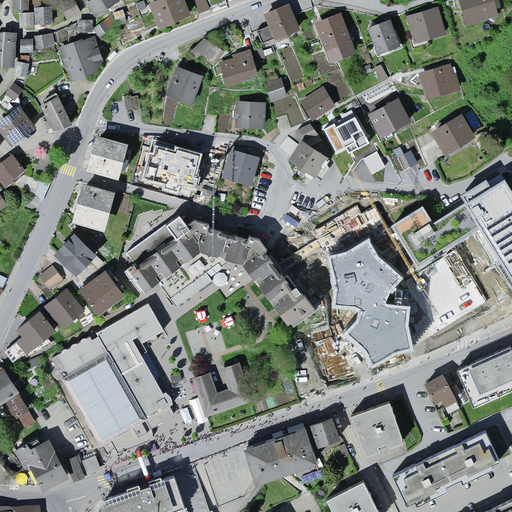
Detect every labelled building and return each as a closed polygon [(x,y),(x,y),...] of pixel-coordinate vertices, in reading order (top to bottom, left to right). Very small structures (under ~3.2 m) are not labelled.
[(26,0),(15,0),(16,8),(25,8),(25,27),(55,26),(55,2),(32,2),(32,8),(27,8),(26,0)] [(84,0),(95,16),(120,0),(84,0)] [(188,0),(151,0),(161,25),(193,12),(188,0)] [(496,0),(459,0),(465,23),(500,15),(496,0)] [(62,8),(67,18),(81,11),(76,1),(62,8)] [(290,2),(265,13),(269,23),(256,29),(263,45),(301,28),(290,2)] [(440,5),(407,15),(416,43),(448,33),(440,5)] [(343,11),(314,21),(330,65),(359,55),(343,11)] [(94,18),(79,17),(78,31),(94,32),(94,18)] [(392,18),(368,26),(378,53),(401,44),(392,18)] [(0,65),(16,66),(16,32),(0,30),(0,65)] [(54,33),(35,34),(36,47),(55,45),(54,33)] [(227,49),(203,35),(194,50),(218,64),(221,59),(227,49)] [(95,36),(60,48),(71,80),(106,68),(95,36)] [(32,53),(31,37),(20,38),(21,53),(32,53)] [(252,50),(221,59),(228,84),(259,75),(252,50)] [(455,59),(420,71),(429,99),(464,87),(455,59)] [(28,76),(31,63),(20,60),(16,73),(28,76)] [(177,64),(165,92),(192,103),(204,75),(177,64)] [(27,84),(16,77),(0,100),(0,101),(10,108),(27,84)] [(274,79),(265,81),(272,101),(289,95),(283,77),(280,79),(274,79)] [(325,83),(300,98),(313,118),(337,103),(325,83)] [(59,94),(42,103),(55,130),(73,121),(59,94)] [(400,94),(370,111),(384,136),(414,119),(400,94)] [(268,100),(236,98),(234,126),(266,128),(268,100)] [(37,125),(21,104),(10,108),(0,118),(0,129),(11,144),(37,125)] [(464,112),(433,129),(446,153),(477,136),(464,112)] [(357,113),(325,129),(337,153),(369,136),(357,113)] [(312,123),(300,129),(305,140),(318,134),(312,123)] [(129,141),(97,134),(88,169),(121,178),(129,141)] [(336,160),(302,138),(289,159),(323,180),(336,160)] [(188,150),(154,141),(147,166),(181,177),(188,150)] [(262,156),(233,148),(223,176),(254,184),(262,156)] [(363,158),(371,173),(384,166),(376,151),(363,158)] [(397,158),(404,170),(418,163),(411,151),(397,158)] [(187,168),(224,168),(224,154),(188,153),(187,168)] [(0,180),(6,188),(26,172),(13,155),(0,165),(0,180)] [(423,206),(392,225),(420,269),(484,229),(511,273),(511,189),(506,180),(434,225),(423,206)] [(0,182),(0,209),(10,204),(1,191),(4,190),(0,182)] [(85,182),(73,221),(105,230),(116,191),(85,182)] [(293,322),(316,304),(262,237),(197,220),(190,222),(181,209),(125,251),(129,267),(148,291),(202,250),(245,263),(293,322)] [(55,256),(78,277),(97,256),(75,235),(55,256)] [(347,251),(330,255),(337,284),(335,301),(355,303),(363,307),(359,317),(347,330),(364,345),(373,360),(393,348),(410,344),(405,322),(407,305),(386,303),(381,301),(387,287),(398,274),(376,254),(367,239),(347,251)] [(40,279),(50,292),(64,281),(54,267),(40,279)] [(437,284),(448,308),(475,295),(463,271),(437,284)] [(81,291),(100,317),(125,298),(106,272),(81,291)] [(45,308),(62,329),(84,312),(67,290),(45,308)] [(175,413),(172,403),(141,344),(160,333),(147,309),(56,357),(100,441),(109,436),(119,453),(154,439),(154,427),(175,413)] [(11,335),(27,355),(57,332),(40,312),(11,335)] [(511,345),(459,369),(476,407),(511,390),(511,345)] [(219,394),(212,373),(196,379),(207,415),(251,401),(240,365),(224,370),(230,390),(219,394)] [(37,421),(4,370),(0,372),(0,406),(8,401),(26,428),(37,421)] [(447,373),(424,382),(434,407),(444,403),(447,409),(460,404),(447,373)] [(351,417),(366,459),(382,453),(379,445),(389,442),(391,447),(405,443),(390,403),(351,417)] [(312,427),(319,448),(340,441),(334,420),(312,427)] [(245,451),(257,486),(319,466),(307,430),(245,451)] [(488,431),(392,475),(407,507),(503,463),(488,431)] [(44,436),(15,451),(26,470),(30,468),(40,487),(65,474),(44,436)] [(66,461),(73,479),(101,469),(93,451),(66,461)] [(97,511),(174,511),(185,507),(174,473),(104,498),(99,504),(98,511),(97,511)] [(329,501),(334,511),(378,511),(364,483),(329,501)] [(511,511),(511,494),(475,511),(511,511)]
